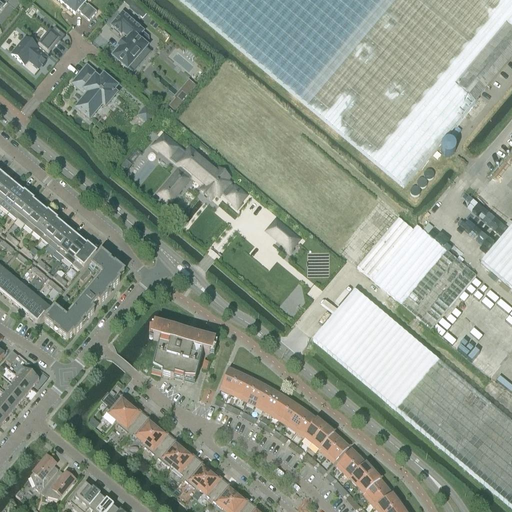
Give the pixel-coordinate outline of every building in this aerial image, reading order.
[(55,0),(75,16),(78,12),(80,14),(80,15),(89,22),(96,13),(87,6),(84,4),(85,3),(86,2),(85,1),(83,0),(55,0)] [(511,0),(175,0),(403,190),(475,105),(455,88),(506,26),(511,31),(511,0)] [(139,39),(144,34),(122,15),(111,28),(121,36),(122,35),(128,40),(125,43),(123,42),(117,49),(119,50),(112,59),(127,72),(148,47),(139,39)] [(455,88),(475,105),(511,59),(511,31),(506,26),(455,88)] [(11,56),(24,67),(28,62),(38,70),(47,59),(37,51),(38,50),(25,39),(11,56)] [(84,117),(84,118),(85,119),(85,118),(88,121),(101,105),(104,108),(115,95),(112,93),(115,88),(103,78),(99,83),(95,79),(97,77),(86,69),(73,85),(83,93),(85,91),(89,95),(76,110),(79,113),(79,114),(80,114),(84,117)] [(181,168),(162,190),(173,199),(192,177),(204,187),(200,192),(211,201),(215,197),(218,199),(222,194),(237,207),(245,197),(235,188),(233,190),(229,186),(229,185),(226,183),(228,180),(217,171),(215,174),(203,163),(204,162),(194,153),(193,155),(189,152),(186,156),(163,137),(154,147),(163,155),(165,152),(171,158),(172,157),(179,164),(178,166),(181,168)] [(437,154),(433,158),(437,162),(441,157),(437,154)] [(8,183),(0,192),(0,207),(1,208),(16,189),(8,183)] [(16,189),(1,208),(8,214),(24,195),(23,196),(16,189)] [(24,195),(8,214),(16,221),(32,202),(24,195)] [(32,202),(16,221),(24,227),(39,209),(32,203),(33,202),(32,202)] [(39,209),(24,227),(32,233),(48,215),(47,214),(46,215),(39,209)] [(48,215),(32,233),(40,240),(41,238),(56,221),(48,215)] [(397,220),(356,268),(357,269),(367,278),(400,305),(401,306),(415,318),(490,380),(511,353),(511,307),(416,227),(412,232),(397,220)] [(56,221),(41,238),(40,240),(48,246),(63,229),(55,223),(56,222),(56,221)] [(266,233),(289,252),(298,242),(275,222),(266,233)] [(511,227),(481,264),(511,290),(511,227)] [(63,229),(48,246),(56,253),(71,235),(63,229)] [(67,256),(78,242),(71,235),(56,253),(64,260),(67,256)] [(78,242),(67,256),(64,260),(72,266),(87,248),(87,247),(86,248),(78,242)] [(13,251),(8,247),(5,250),(10,255),(13,251)] [(20,252),(26,256),(29,253),(23,248),(20,252)] [(87,248),(72,266),(80,273),(95,254),(87,248)] [(66,321),(54,311),(44,323),(67,342),(73,335),(74,336),(93,313),(91,311),(97,304),(100,306),(119,282),(117,281),(123,274),(114,266),(114,267),(109,263),(110,263),(100,255),(90,267),(102,277),(66,321)] [(0,288),(9,277),(1,271),(0,272),(0,288)] [(87,271),(79,281),(82,283),(90,274),(87,271)] [(0,293),(6,298),(17,284),(9,277),(0,288),(0,293)] [(67,284),(61,279),(58,283),(64,288),(67,284)] [(13,304),(25,290),(17,284),(6,298),(13,304)] [(61,291),(55,286),(52,290),(58,295),(61,291)] [(21,311),(33,297),(25,290),(13,304),(21,311)] [(511,426),(358,296),(354,293),(313,343),(317,346),(360,382),(371,391),(501,500),(511,509),(511,426)] [(28,318),(41,304),(33,297),(21,311),(28,317),(28,318)] [(65,297),(57,307),(60,310),(68,300),(65,297)] [(41,304),(28,318),(37,325),(49,310),(41,304)] [(216,345),(183,336),(174,334),(151,328),(151,329),(153,330),(153,341),(159,343),(152,370),(153,370),(162,375),(161,377),(183,383),(184,381),(194,381),(195,382),(202,354),(209,356),(209,355),(213,346),(216,347),(216,345)] [(12,353),(5,362),(10,366),(17,358),(12,353)] [(22,367),(15,376),(31,389),(38,381),(22,367)] [(229,395),(239,374),(229,370),(220,391),(229,395)] [(238,399),(248,378),(239,374),(229,395),(238,399)] [(31,389),(15,376),(17,378),(11,386),(25,397),(31,389)] [(247,403),(257,383),(248,378),(238,399),(247,403)] [(255,408),(266,387),(257,383),(247,403),(255,408)] [(25,397),(11,386),(5,394),(18,405),(25,397)] [(263,412),(275,392),(266,387),(255,408),(263,412)] [(272,417),(284,398),(275,392),(263,412),(272,417)] [(18,405),(5,394),(0,398),(0,403),(12,413),(18,405)] [(107,395),(101,403),(107,408),(102,414),(104,416),(106,414),(111,419),(115,422),(114,424),(116,425),(131,406),(126,402),(125,403),(124,403),(117,396),(113,400),(107,395)] [(280,422),(292,403),(284,398),(272,417),(280,422)] [(221,410),(223,404),(216,401),(213,407),(221,410)] [(12,413),(0,403),(0,416),(5,421),(12,413)] [(292,403),(280,422),(288,428),(301,409),(292,403)] [(116,425),(114,427),(116,429),(117,427),(123,432),(127,435),(126,437),(127,439),(129,437),(144,419),(138,414),(136,413),(137,411),(131,406),(116,425)] [(231,414),(233,409),(227,406),(224,411),(231,414)] [(233,409),(231,414),(237,418),(240,412),(233,409)] [(296,433),(309,415),(301,409),(288,428),(296,433)] [(247,423),(250,417),(243,414),(240,419),(247,423)] [(304,439),(318,421),(309,415),(296,433),(304,439)] [(250,417),(247,423),(253,426),(256,421),(250,417)] [(144,419),(129,437),(131,438),(132,436),(139,442),(142,444),(140,446),(142,448),(158,429),(153,424),(152,424),(151,425),(144,419)] [(311,445),(326,427),(318,421),(304,439),(311,445)] [(263,432),(266,427),(260,423),(256,428),(263,432)] [(266,427),(263,432),(269,436),(272,431),(266,427)] [(318,451),(333,434),(326,427),(311,445),(318,451)] [(142,448),(141,450),(143,451),(144,449),(151,455),(154,457),(152,459),(154,461),(170,441),(166,437),(163,435),(164,433),(158,429),(142,448)] [(278,442),(282,437),(275,433),(272,438),(278,442)] [(326,458),(341,441),(333,434),(318,451),(326,458)] [(282,437),(278,442),(284,446),(288,441),(282,437)] [(170,441),(154,461),(156,462),(158,460),(167,468),(166,470),(168,472),(169,470),(185,451),(179,446),(178,448),(170,441)] [(341,441),(326,458),(333,465),(349,448),(341,441)] [(293,453),(297,448),(291,443),(287,448),(293,453)] [(297,448),(293,453),(299,457),(303,452),(297,448)] [(185,451),(169,470),(171,472),(173,470),(182,478),(181,480),(182,481),(197,464),(190,457),(191,456),(185,451)] [(343,474),(360,458),(352,451),(336,467),(343,474)] [(307,464),(311,460),(306,455),(302,459),(307,464)] [(360,458),(343,474),(350,481),(367,465),(360,458)] [(39,495),(58,472),(51,466),(52,464),(46,459),(30,479),(34,489),(33,490),(39,495)] [(311,460),(307,464),(313,469),(317,465),(311,460)] [(182,481),(181,483),(183,485),(184,483),(194,491),(192,493),(194,494),(196,492),(212,473),(206,468),(205,470),(197,464),(182,481)] [(367,465),(350,481),(357,488),(374,473),(367,465)] [(322,477),(326,473),(320,467),(316,471),(322,477)] [(57,502),(74,482),(68,477),(67,479),(59,473),(40,496),(46,500),(47,499),(57,502)] [(212,473),(196,492),(198,494),(199,492),(209,500),(207,502),(209,503),(224,486),(216,479),(217,478),(212,473)] [(374,473),(357,488),(363,496),(380,481),(374,473)] [(330,485),(334,481),(328,475),(324,480),(330,485)] [(380,481),(363,496),(369,503),(387,488),(380,481)] [(338,493),(342,489),(337,484),(333,488),(338,493)] [(73,511),(85,511),(98,497),(84,485),(84,486),(69,504),(75,509),(73,511)] [(224,486),(209,503),(211,505),(213,503),(222,511),(221,511),(224,511),(238,496),(233,491),(231,492),(224,486)] [(375,511),(393,497),(387,488),(369,503),(375,511)] [(342,489),(338,493),(343,498),(347,494),(342,489)] [(238,496),(224,511),(247,511),(251,508),(243,502),(244,500),(238,496)] [(98,497),(85,511),(108,511),(112,508),(98,497)] [(350,507),(354,503),(350,497),(345,501),(350,507)] [(393,497),(375,511),(376,511),(389,511),(399,505),(393,497)] [(354,503),(350,507),(354,511),(355,511),(359,508),(354,503)]
